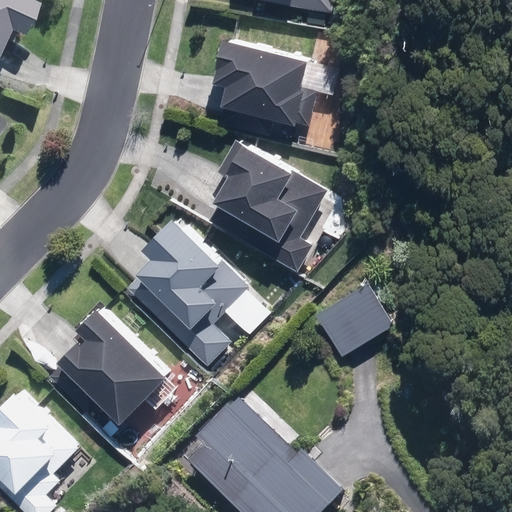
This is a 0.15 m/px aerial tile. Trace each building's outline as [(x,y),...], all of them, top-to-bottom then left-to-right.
[(0,0),(0,27),(8,31),(22,0),(0,0)] [(272,0),(336,9),(337,0),(272,0)] [(315,55),(228,35),(226,34),(216,79),(230,82),(225,102),(314,123),(322,89),(307,85),(315,55)] [(331,186),(238,133),(218,169),(229,176),(217,198),(226,203),(216,221),(302,270),(317,243),(303,235),(331,186)] [(158,252),(142,270),(167,293),(153,307),(211,362),(236,336),(217,319),(253,281),(211,241),(209,243),(176,213),(148,243),(158,252)] [(345,355),(395,323),(397,321),(371,280),(319,315),(345,355)] [(126,417),(170,373),(102,304),(83,323),(90,330),(65,356),(126,417)] [(0,427),(0,479),(33,511),(51,511),(62,501),(51,491),(66,475),(58,468),(79,447),(19,388),(0,407),(0,410),(8,419),(0,427)] [(207,444),(190,462),(242,511),(329,511),(348,492),(303,451),(300,455),(238,398),(197,435),(207,444)]
